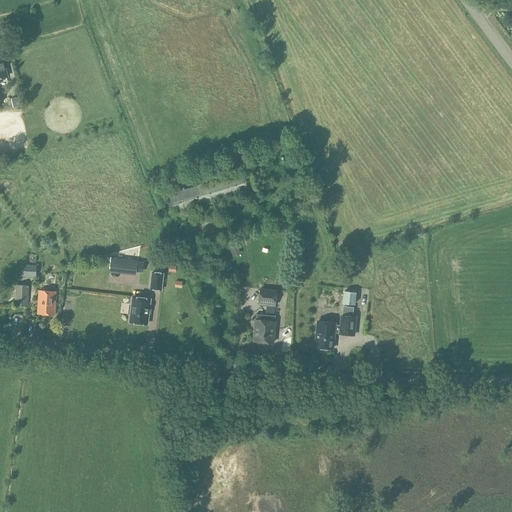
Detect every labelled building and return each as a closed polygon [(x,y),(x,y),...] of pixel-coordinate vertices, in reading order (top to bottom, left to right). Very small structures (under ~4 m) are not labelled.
[(0,76),(11,74),(7,57),(0,58),(0,76)] [(176,214),(254,189),(248,171),(170,196),(176,214)] [(185,227),(189,240),(221,229),(217,216),(185,227)] [(137,261),(111,259),(110,274),(135,277),(137,261)] [(21,276),(35,277),(36,266),(21,265),(21,276)] [(161,290),(163,274),(152,273),(150,289),(161,290)] [(26,305),(27,287),(17,286),(16,305),(26,305)] [(275,306),(276,291),(260,290),(259,304),(275,306)] [(54,315),(56,292),(39,291),(38,313),(54,315)] [(355,304),(356,292),(344,292),(344,304),(355,304)] [(147,324),(150,299),(133,297),(132,305),(130,305),(129,313),(131,313),(130,322),(147,324)] [(275,322),(275,316),(256,314),(256,320),(255,320),(253,341),(273,343),(275,322)] [(335,323),(318,321),(315,347),(320,348),(320,349),(327,350),(328,348),(332,349),(334,332),(340,333),(340,334),(354,335),(355,317),(341,316),(340,326),(334,325),(335,323)]
